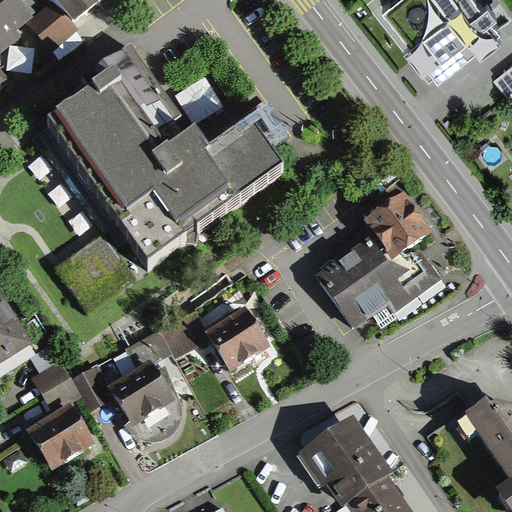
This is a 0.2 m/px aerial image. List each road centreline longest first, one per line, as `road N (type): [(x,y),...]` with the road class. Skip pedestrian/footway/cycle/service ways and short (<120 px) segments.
road 1 (residential): [(511,292),(108,511)]
road 2 (tertiary): [(511,271),(303,0)]
road 3 (residential): [(0,124),(118,35),(180,21),(209,0)]
